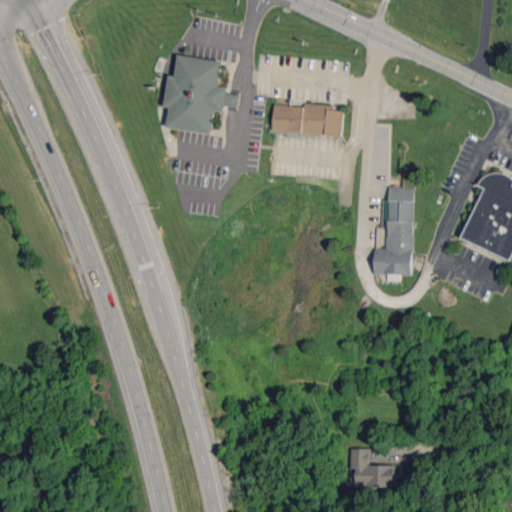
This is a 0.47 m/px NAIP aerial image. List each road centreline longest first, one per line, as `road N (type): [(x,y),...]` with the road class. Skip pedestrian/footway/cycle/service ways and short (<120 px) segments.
road 1 (primary): [(215,511),(151,281),(26,0)]
road 2 (primary): [(0,48),(88,242),(168,511)]
road 3 (secondary): [(511,97),(304,0)]
